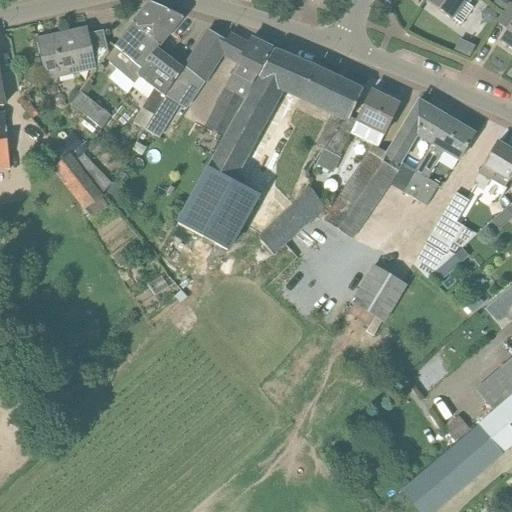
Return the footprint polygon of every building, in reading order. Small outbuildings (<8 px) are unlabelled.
[(425,0),(424,1),(440,12),(442,14),(446,17),(452,21),(455,17),(462,22),(464,23),(487,39),(503,14),(496,9),(494,8),(481,0),(425,0)] [(148,40),(133,61),(137,64),(141,57),(151,45),(157,36),(163,41),(180,20),(150,3),(130,27),(148,40)] [(511,4),(510,4),(497,23),(507,30),(499,42),(511,50),(511,4)] [(130,27),(114,47),(119,51),(109,64),(133,86),(140,77),(142,78),(152,65),(141,57),(137,64),(133,61),(148,40),(130,27)] [(207,31),(184,68),(185,69),(202,83),(203,83),(219,57),(227,44),(208,32),(207,31)] [(54,37),(37,41),(45,81),(69,76),(67,70),(94,65),(95,71),(108,55),(103,32),(88,35),(88,34),(61,40),(55,41),(54,37)] [(151,45),(141,57),(152,65),(142,78),(155,88),(148,100),(142,109),(154,117),(158,111),(165,98),(166,97),(184,68),(181,66),(157,49),(163,41),(157,36),(151,45)] [(226,89),(212,113),(229,123),(231,121),(235,112),(243,99),(270,51),(250,40),(236,66),(224,88),(226,89)] [(209,164),(207,168),(235,183),(236,180),(283,93),(300,62),(273,51),(245,100),(237,114),(233,122),(224,138),(209,164)] [(314,68),(298,100),(305,104),(331,116),(316,147),(320,149),(322,151),(323,151),(344,123),(346,124),(349,118),(362,91),(322,72),(316,69),(314,68)] [(70,105),(101,130),(111,117),(80,92),(70,105)] [(398,105),(371,92),(358,121),(383,134),(398,105)] [(357,167),(326,222),(355,238),(386,184),(402,194),(415,172),(412,171),(402,165),(417,139),(427,145),(444,117),(418,102),(387,155),(383,153),(377,149),(370,145),(357,167)] [(4,114),(0,114),(0,172),(9,171),(4,114)] [(415,172),(402,194),(426,207),(438,187),(425,179),(441,151),(458,161),(474,135),(444,117),(427,145),(412,171),(415,172)] [(322,151),(315,165),(333,175),(341,159),(339,158),(356,121),(349,118),(346,124),(344,123),(323,151),(322,151)] [(74,164),(81,158),(89,147),(87,144),(80,149),(70,137),(59,146),(67,156),(74,164)] [(509,181),(507,180),(511,172),(511,152),(497,143),(474,182),(484,188),(489,180),(504,189),(509,181)] [(46,157),(55,167),(66,157),(58,147),(46,157)] [(55,167),(52,169),(84,210),(102,197),(101,196),(74,164),(67,156),(66,157),(55,167)] [(109,188),(81,158),(74,164),(101,196),(109,188)] [(228,252),(259,197),(207,168),(177,221),(178,222),(228,252)] [(114,184),(107,193),(113,199),(128,179),(121,174),(114,184)] [(310,189),(258,238),(275,257),(284,249),(322,213),(310,189)] [(455,194),(414,266),(426,278),(454,256),(458,248),(453,246),(463,228),(454,222),(468,202),(455,194)] [(383,323),(406,285),(374,267),(351,304),(382,323),(383,323)] [(373,338),(382,323),(374,318),(365,333),(373,338)] [(501,404),(511,394),(511,359),(484,383),(501,404)] [(511,394),(501,404),(399,493),(415,511),(435,511),(448,501),(448,502),(511,445),(511,394)] [(443,429),(453,442),(469,430),(458,417),(443,429)]
